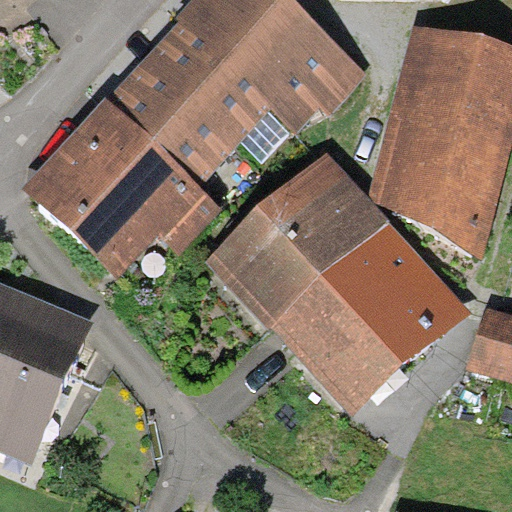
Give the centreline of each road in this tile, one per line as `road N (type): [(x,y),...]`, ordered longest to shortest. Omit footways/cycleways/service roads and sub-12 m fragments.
road 1 (residential): [(0,196),(198,440),(164,511)]
road 2 (residential): [(141,0),(58,91),(0,137)]
